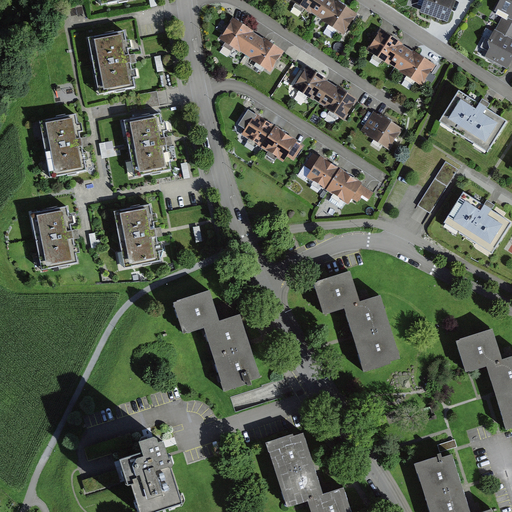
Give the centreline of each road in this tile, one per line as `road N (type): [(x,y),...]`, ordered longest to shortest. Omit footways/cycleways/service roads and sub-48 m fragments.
road 1 (residential): [(262,283),(331,247),(368,242),(511,308)]
road 2 (residential): [(399,511),(262,283)]
road 3 (residential): [(198,90),(251,92),(381,176)]
road 4 (residential): [(262,283),(198,90)]
road 5 (residential): [(232,0),(401,110)]
road 6 (residential): [(366,0),(511,97)]
